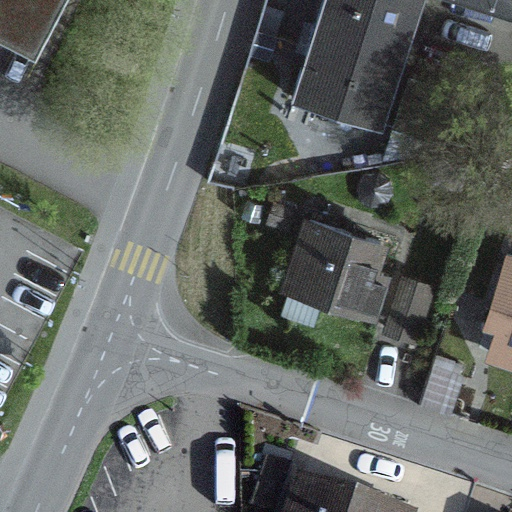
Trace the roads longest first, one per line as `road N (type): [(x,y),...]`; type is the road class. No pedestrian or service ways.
road 1 (residential): [(110,340),(511,469)]
road 2 (unclassified): [(226,0),(110,340)]
road 3 (unclassified): [(110,340),(27,511)]
